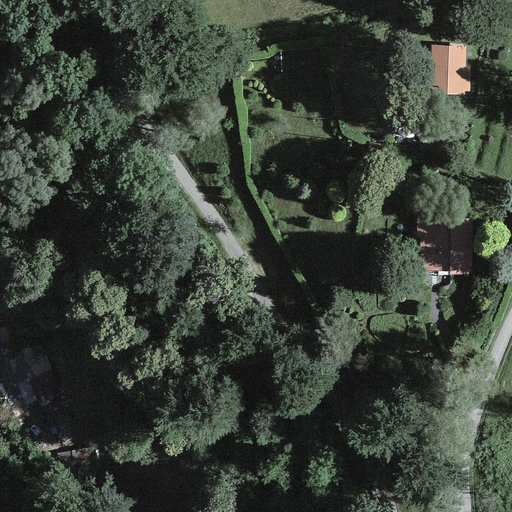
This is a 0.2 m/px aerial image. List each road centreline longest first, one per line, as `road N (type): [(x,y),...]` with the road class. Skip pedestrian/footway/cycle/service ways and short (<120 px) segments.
road 1 (residential): [(386,511),(357,434),(147,124),(81,0)]
road 2 (residential): [(511,317),(466,437),(457,511)]
